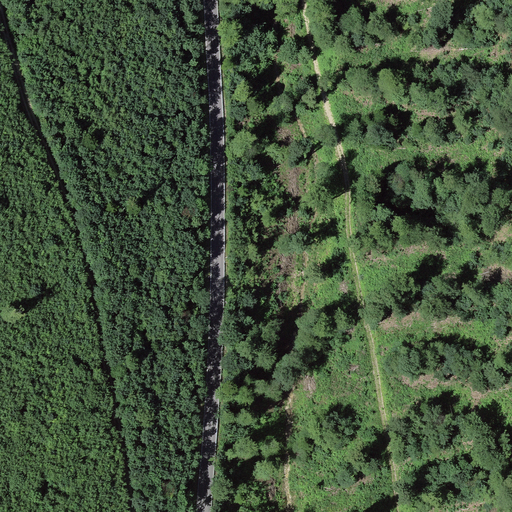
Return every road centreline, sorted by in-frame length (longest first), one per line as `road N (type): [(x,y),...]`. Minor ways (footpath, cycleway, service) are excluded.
road 1 (track): [(0,5),(74,226),(135,511)]
road 2 (track): [(298,0),(399,511)]
road 3 (tertiary): [(203,511),(220,231),(211,0)]
